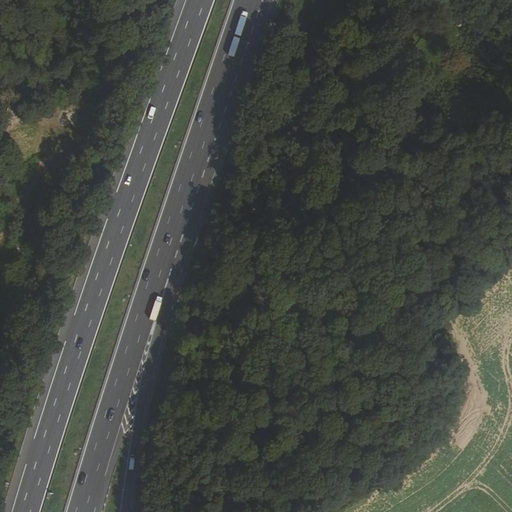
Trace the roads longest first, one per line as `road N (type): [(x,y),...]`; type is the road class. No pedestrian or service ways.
road 1 (motorway): [(199,0),(96,273),(25,511)]
road 2 (motorway): [(83,511),(190,174)]
road 3 (motorway): [(129,511),(142,418),(180,267),(190,174)]
road 4 (motorway): [(190,174),(247,0)]
